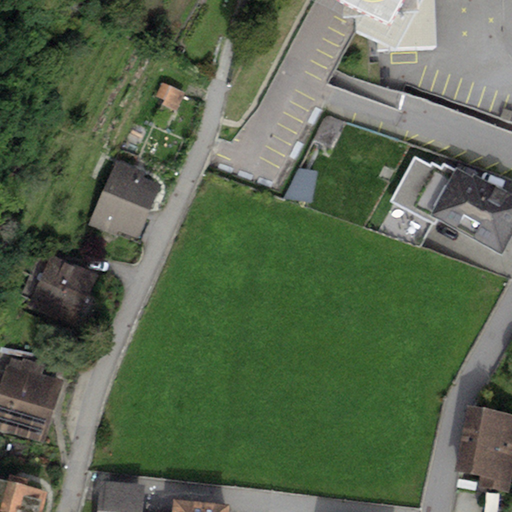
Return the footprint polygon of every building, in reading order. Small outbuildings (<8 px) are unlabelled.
[(185,93),(161,83),(155,97),(164,101),(162,106),(159,105),(156,111),(168,117),(171,110),(177,113),(185,93)] [(499,118),(509,122),(511,114),(511,112),(502,109),(499,118)] [(430,166),(414,158),(390,201),(393,203),(432,225),(436,227),(438,222),(501,257),(511,238),(511,194),(473,173),(471,176),(456,167),(454,170),(443,163),(440,168),(432,163),(430,166)] [(147,173),(117,160),(89,225),(115,237),(116,232),(138,241),(162,185),(145,178),(147,173)] [(312,206),(316,175),(295,172),(291,203),(312,206)] [(432,225),(393,203),(378,233),(420,249),(432,225)] [(99,276),(52,255),(49,262),(38,257),(21,297),(30,300),(27,307),(76,328),(99,276)] [(8,366),(6,365),(0,385),(0,430),(43,444),(62,382),(41,376),(44,366),(23,359),(22,361),(11,358),(8,366)] [(511,473),(511,415),(467,407),(454,471),(480,476),(478,487),(508,493),(511,473)] [(6,482),(0,480),(0,511),(41,511),(46,493),(26,488),(28,480),(8,475),(6,482)] [(141,511),(144,486),(100,481),(96,511),(141,511)] [(226,511),(227,506),(174,501),(173,511),(226,511)]
